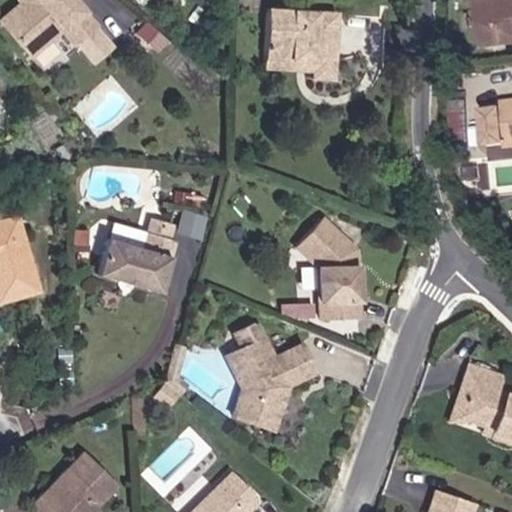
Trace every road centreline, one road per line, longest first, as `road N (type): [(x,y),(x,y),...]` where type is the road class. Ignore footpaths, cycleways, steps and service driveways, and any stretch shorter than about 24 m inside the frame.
road 1 (residential): [(351,511),(435,294),(467,261)]
road 2 (residential): [(467,261),(444,232),(428,185),(426,0)]
